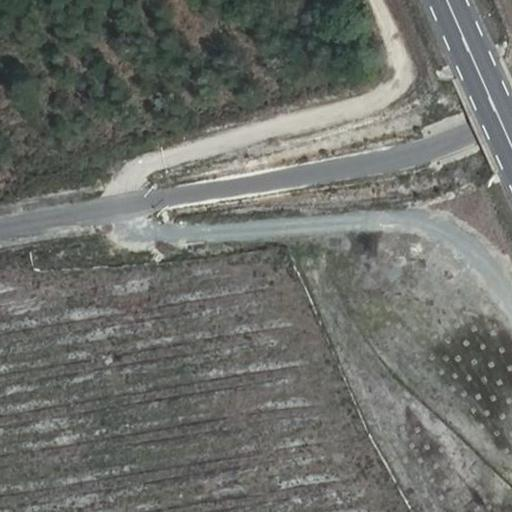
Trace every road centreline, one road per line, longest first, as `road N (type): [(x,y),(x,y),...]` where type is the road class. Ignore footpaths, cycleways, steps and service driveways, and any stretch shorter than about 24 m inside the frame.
road 1 (track): [(375,0),(396,53),(398,72),(387,88),(151,159),(118,203),(125,224),(143,230),(429,220),(486,264),(511,301)]
road 2 (unclassified): [(0,224),(355,163),(511,110)]
road 3 (primary): [(511,141),(449,0)]
